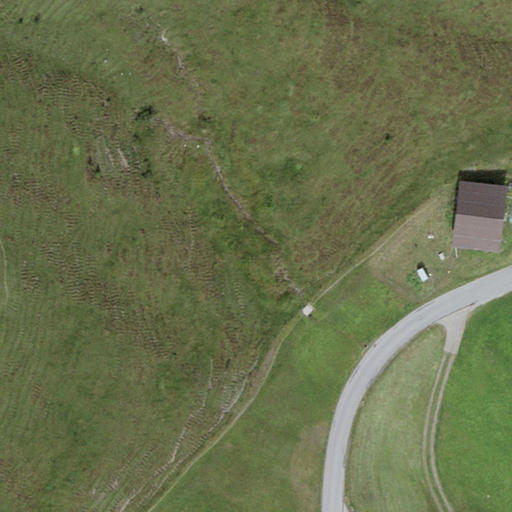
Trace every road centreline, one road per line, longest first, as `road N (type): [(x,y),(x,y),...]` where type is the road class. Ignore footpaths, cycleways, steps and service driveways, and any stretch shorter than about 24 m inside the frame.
road 1 (unclassified): [(511,276),(428,313),(372,364),(343,418),(330,511)]
road 2 (track): [(446,511),(427,440),(462,297)]
